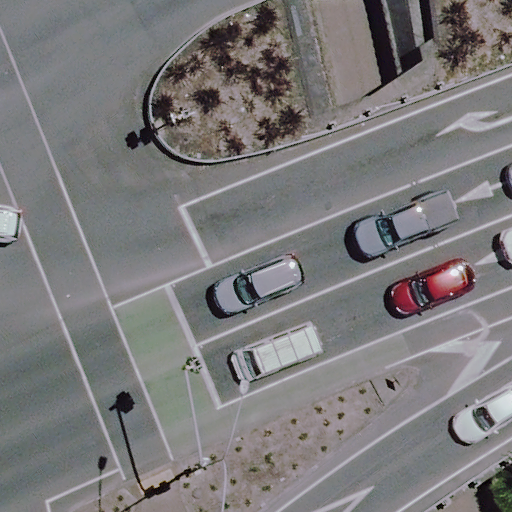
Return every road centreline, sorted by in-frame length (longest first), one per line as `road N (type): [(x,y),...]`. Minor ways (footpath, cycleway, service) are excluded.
road 1 (primary): [(511,221),(195,348),(0,440)]
road 2 (primary): [(511,368),(432,448),(338,511)]
